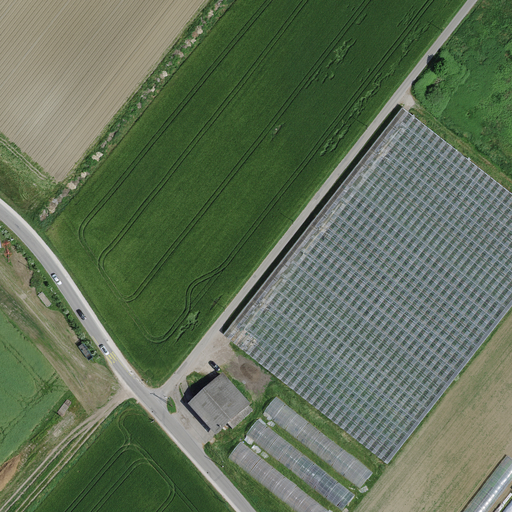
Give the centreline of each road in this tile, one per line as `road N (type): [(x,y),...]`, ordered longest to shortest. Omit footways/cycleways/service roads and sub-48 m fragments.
road 1 (track): [(154,407),(472,0)]
road 2 (tertiary): [(0,208),(39,249),(135,386),(249,511)]
road 3 (track): [(18,511),(135,386)]
